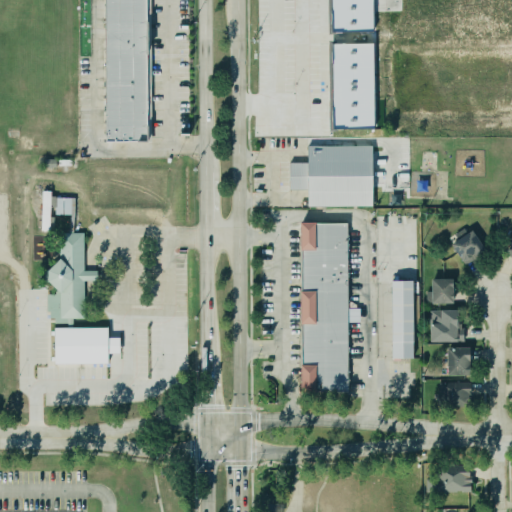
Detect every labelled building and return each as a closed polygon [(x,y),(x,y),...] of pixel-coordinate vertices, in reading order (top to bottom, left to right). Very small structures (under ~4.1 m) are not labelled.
[(103,0),(144,0),(145,139),(105,138),(103,0)] [(327,0),(368,0),(368,26),(327,26),(327,0)] [(373,128),(372,42),(331,43),(332,129),(373,128)] [(288,161),(306,161),(306,143),(371,143),(371,205),(305,205),(305,188),(288,188),(288,161)] [(74,196),(50,196),(50,190),(41,190),(41,218),(52,218),(52,213),(74,213),(74,196)] [(346,222),(299,222),(300,390),(347,390),(347,321),(356,321),(356,317),(347,317),(346,222)] [(463,263),(483,251),(469,227),(448,239),(463,263)] [(59,317),(84,317),(83,279),(96,279),(96,269),(83,269),(83,231),(59,232),(60,263),(48,263),(48,286),(58,286),(59,317)] [(451,301),(450,277),(429,277),(429,290),(424,290),(424,299),(425,300),(429,300),(429,301),(451,301)] [(390,356),(390,279),(411,278),(411,356),(390,356)] [(430,341),(462,340),(461,308),(429,309),(430,341)] [(53,327),(54,363),(107,362),(107,352),(119,352),(119,336),(107,337),(107,326),(53,327)] [(446,374),(445,346),(468,346),(468,373),(446,374)] [(469,381),(438,381),(439,405),(470,405),(469,381)] [(470,490),(469,464),(434,465),(434,491),(470,490)]
